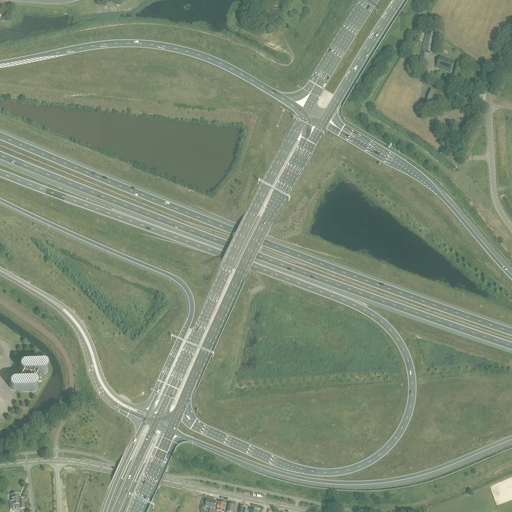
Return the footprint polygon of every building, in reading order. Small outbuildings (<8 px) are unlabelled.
[(432,30),(432,33),(426,32),(420,58),(424,59),(426,52),(433,54),(438,35),(436,34),(437,31),(432,30)] [(440,56),(436,68),(451,73),(455,61),(440,56)] [(431,90),(425,107),(433,109),(435,106),(442,108),(446,95),(431,90)] [(20,380),(19,382),(15,381),(14,381),(13,382),(12,382),(11,383),(10,384),(10,385),(10,386),(10,387),(10,388),(11,389),(11,390),(12,390),(13,390),(13,391),(14,391),(32,392),(33,392),(34,392),(34,391),(35,391),(36,391),(36,390),(37,389),(37,388),(37,387),(37,386),(36,385),(36,384),(35,384),(35,383),(34,383),(33,382),(38,374),(42,374),(43,374),(44,374),(45,374),(46,373),(47,372),(47,371),(47,370),(47,369),(47,368),(46,367),(46,366),(45,366),(44,366),(44,365),(43,365),(25,364),(24,364),(23,364),(22,364),(22,365),(21,365),(21,366),(20,366),(20,367),(20,368),(20,369),(20,370),(20,371),(21,371),(21,372),(22,372),(22,373),(23,373),(24,373),(23,375),(20,380)] [(23,502),(23,501),(23,499),(19,499),(19,494),(11,495),(12,501),(9,502),(10,510),(14,509),(14,508),(16,507),(17,509),(18,508),(20,508),(24,508),(23,502)] [(209,511),(212,501),(207,500),(206,504),(204,503),(203,507),(206,507),(208,508),(207,511),(209,511)]
